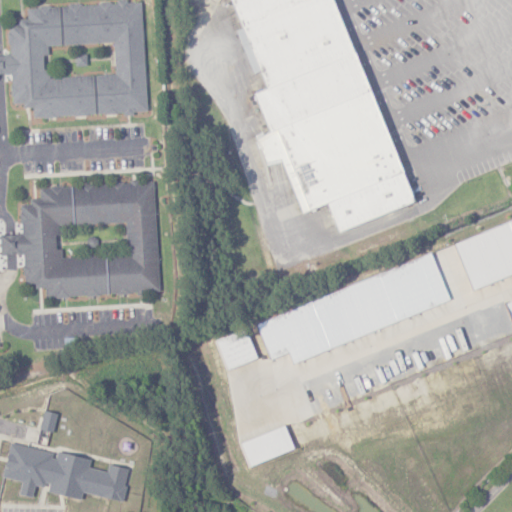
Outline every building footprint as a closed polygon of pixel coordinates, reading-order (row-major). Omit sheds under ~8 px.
[(146,112),(140,0),(115,1),(116,3),(26,7),(26,19),(17,19),(17,25),(6,26),(8,54),(0,54),(0,74),(9,74),(11,104),(22,103),(22,108),(31,107),(32,118),(146,112)] [(332,0),(417,203),(340,235),(327,205),(303,215),(254,98),(270,91),(232,0),(332,0)] [(158,293),(153,182),(38,187),(38,198),(28,199),(29,204),(19,204),(20,234),(0,235),(0,254),(6,254),(7,270),(16,269),(15,254),(21,253),(23,283),(33,283),(34,288),(44,288),(44,297),(158,293)] [(511,224),(252,310),(267,354),(255,358),(245,329),(211,341),(251,465),(292,451),(284,426),(314,416),(301,376),(458,324),(453,308),(461,305),(464,313),(511,297),(511,224)] [(56,414),(43,411),(38,429),(52,433),(56,414)] [(121,501),(127,469),(107,465),(106,472),(88,468),(89,459),(54,452),(54,453),(8,444),(1,478),(21,481),(18,494),(31,497),(33,485),(42,487),(43,483),(49,484),(47,493),(80,499),(81,493),(121,501)]
